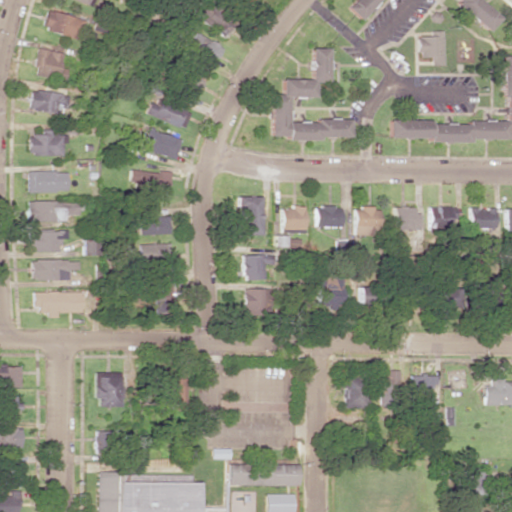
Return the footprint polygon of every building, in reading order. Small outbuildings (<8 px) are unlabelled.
[(483,30),(494,18),(474,0),(350,0),(343,8),(356,20),(374,0),(455,0),(453,3),(483,30)] [(233,22),(217,12),(213,17),(199,8),(192,20),(221,39),(233,22)] [(43,10),(47,11),(48,10),(75,18),(70,38),(42,30),(43,27),(38,25),(43,10)] [(438,31),(439,64),(428,64),(428,57),(417,57),(417,52),(414,52),(414,38),(417,38),(417,36),(427,36),(427,31),(438,31)] [(209,62),(217,46),(199,37),(191,54),(209,62)] [(33,47),(48,50),(48,51),(59,53),(57,68),(63,69),(62,80),(31,75),(33,67),(30,66),(33,47)] [(346,119),(346,136),(315,136),(315,139),(283,139),(283,135),(266,135),(266,93),(277,93),(277,78),(307,79),(307,48),(325,48),(324,81),(311,81),(311,96),(283,96),(283,123),(312,123),(312,119),(346,119)] [(498,55),(511,55),(511,127),(503,127),(503,139),(465,138),(465,142),(425,142),(425,138),(384,137),(385,119),(425,120),(424,124),(464,124),(464,121),(502,121),(502,96),(498,96),(498,55)] [(165,90),(191,99),(199,76),(173,67),(165,90)] [(27,91),(32,91),(32,90),(59,93),(59,95),(65,96),(62,112),(56,111),(56,113),(27,110),(27,108),(25,108),(27,91)] [(141,113),(179,129),(186,111),(155,98),(152,104),(145,101),(141,113)] [(24,137),(29,137),(28,134),(38,134),(38,129),(50,129),(50,134),(59,134),(59,135),(64,135),(64,143),(59,143),(59,155),(29,155),(29,152),(24,153),(24,137)] [(171,159),(176,138),(143,130),(138,150),(171,159)] [(165,173),(126,169),(124,188),(163,191),(165,173)] [(23,171),(52,170),(52,172),(63,172),(63,190),(52,190),(52,192),(23,192),(23,171)] [(231,235),(255,234),(254,196),(231,196),(231,208),(235,208),(236,224),(231,224),(231,235)] [(23,200),(52,200),(52,202),(60,202),(60,220),(54,220),(54,225),(23,225),(23,200)] [(298,233),(299,207),(276,206),(275,232),(298,233)] [(335,226),(336,206),(309,206),(309,226),(335,226)] [(424,228),(446,228),(446,217),(453,217),(453,206),(423,207),(424,228)] [(413,230),(412,207),(389,207),(389,230),(413,230)] [(464,227),(490,228),(491,209),(465,207),(464,227)] [(349,208),(348,235),(374,235),(375,208),(349,208)] [(501,230),(511,230),(511,208),(500,209),(501,230)] [(137,235),(165,234),(164,216),(136,217),(137,235)] [(55,252),(55,243),(63,243),(63,231),(22,231),(23,243),(27,243),(27,252),(55,252)] [(268,247),(279,247),(279,235),(268,235),(268,247)] [(97,255),(96,240),(78,240),(79,255),(97,255)] [(134,244),(135,261),(165,260),(165,243),(134,244)] [(238,254),(237,279),(258,280),(259,264),(268,264),(268,255),(238,254)] [(27,261),(31,261),(31,259),(55,259),(56,260),(63,260),(63,261),(74,261),(75,269),(65,269),(65,279),(31,280),(31,279),(27,279),(27,261)] [(338,307),(337,273),(313,273),(314,308),(338,307)] [(154,312),(169,312),(170,282),(155,282),(154,312)] [(354,306),(365,306),(364,286),(353,286),(354,306)] [(240,288),(239,315),(266,316),(266,288),(240,288)] [(455,307),(455,288),(432,288),(431,307),(455,307)] [(28,291),(42,292),(42,290),(53,291),(63,292),(76,292),(76,311),(63,311),(63,312),(53,312),(52,317),(43,317),(43,312),(33,312),(34,307),(28,306),(28,291)] [(183,410),(183,368),(161,369),(161,411),(183,410)] [(393,371),(375,370),(373,404),(392,405),(393,371)] [(117,372),(89,372),(90,398),(93,398),(93,406),(117,406),(117,372)] [(361,408),(363,376),(335,375),(335,386),(341,386),(340,408),(361,408)] [(427,385),(432,385),(432,375),(408,376),(409,399),(427,398),(427,385)] [(511,404),(511,380),(487,381),(487,385),(480,386),(481,405),(511,404)] [(0,396),(0,400),(0,415),(14,416),(15,396),(0,396)] [(0,447),(17,447),(16,429),(0,429),(0,447)] [(108,431),(90,431),(90,453),(109,453),(108,431)] [(16,460),(2,460),(1,487),(15,487),(16,460)] [(294,485),(294,465),(246,465),(246,464),(224,464),(224,485),(294,485)] [(116,481),(116,472),(94,471),(93,511),(194,511),(195,483),(116,481)] [(0,511),(15,511),(15,490),(5,490),(5,496),(0,495),(0,511)] [(290,511),(290,494),(263,494),(263,511),(290,511)]
